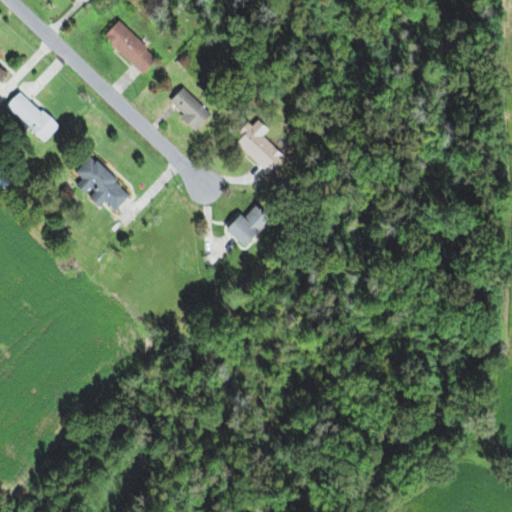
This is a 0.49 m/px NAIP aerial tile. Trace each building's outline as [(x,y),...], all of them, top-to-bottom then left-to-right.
[(113,21),(98,37),(137,76),(153,61),(113,21)] [(205,116),(179,88),(162,103),(188,131),(205,116)] [(0,104),(0,105),(38,143),(53,127),(15,89),(0,104)] [(244,124),(228,141),(263,174),(278,157),(257,137),(263,131),(253,121),(247,126),(244,124)] [(89,190),(83,197),(93,206),(99,200),(110,210),(126,193),(85,155),(69,172),(89,190)] [(238,247),(265,220),(246,201),(219,228),(238,247)]
